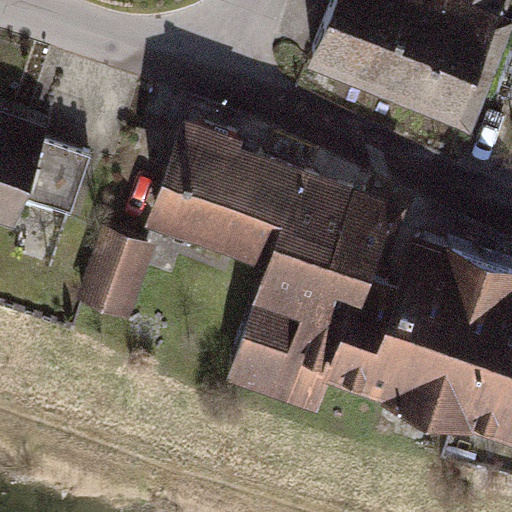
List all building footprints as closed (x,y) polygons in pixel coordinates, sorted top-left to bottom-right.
[(332,0),(313,47),(457,104),(498,0),(332,0)] [(26,120),(0,110),(0,211),(15,217),(24,190),(72,206),(91,149),(24,126),(26,120)] [(319,393),(332,355),(363,267),(385,206),(351,194),(354,185),(185,126),(157,206),(277,248),(236,364),(319,393)] [(109,224),(84,292),(124,306),(149,239),(109,224)] [(401,281),(363,267),(332,355),(397,378),(466,402),(505,416),(511,394),(511,258),(454,238),(453,243),(418,231),(401,281)]
